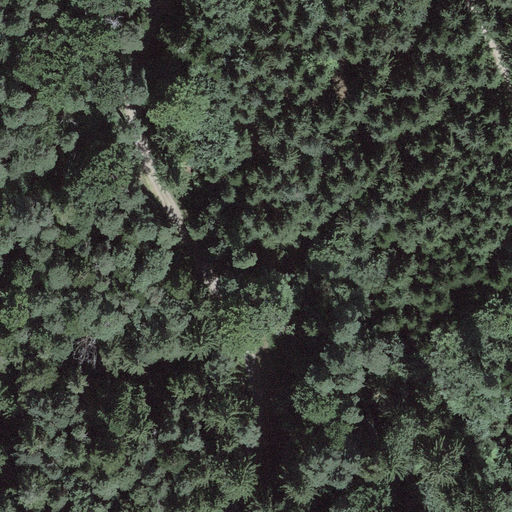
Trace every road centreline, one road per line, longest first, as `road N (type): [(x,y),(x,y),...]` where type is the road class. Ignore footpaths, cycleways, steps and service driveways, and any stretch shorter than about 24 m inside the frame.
road 1 (track): [(237,511),(255,485),(273,363),(208,265),(140,99),(156,0)]
road 2 (track): [(460,0),(511,141)]
